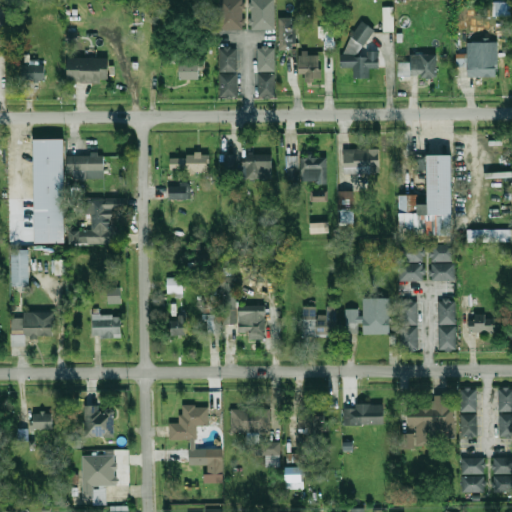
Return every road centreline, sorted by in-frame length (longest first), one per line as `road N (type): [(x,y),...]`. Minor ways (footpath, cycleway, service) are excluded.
road 1 (residential): [(0,117),(511,113)]
road 2 (residential): [(0,373),(511,369)]
road 3 (residential): [(150,511),(142,116)]
